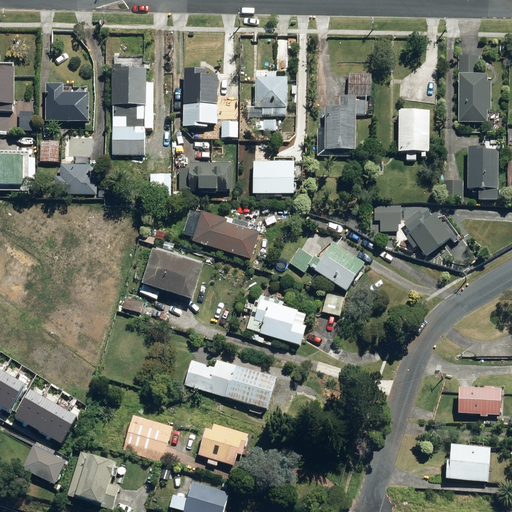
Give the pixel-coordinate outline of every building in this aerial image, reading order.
[(441,42),(430,41),(429,56),(440,56),(441,42)] [(113,154),(146,155),(147,129),(155,129),(157,82),(149,82),(150,68),(134,67),(134,65),(115,65),(113,104),(115,104),(113,154)] [(0,110),(14,111),(14,103),(16,103),(16,67),(0,66),(0,110)] [(185,126),(209,127),(209,124),(220,124),(221,74),(209,74),(209,69),(187,68),(185,126)] [(265,115),(286,115),(286,107),(290,107),(291,77),(279,77),(279,72),(270,72),(270,77),(258,77),(258,108),(265,107),(265,115)] [(460,122),(490,123),(490,109),(493,109),(494,81),(491,81),(492,74),(462,73),(460,122)] [(349,96),(373,96),(373,75),(350,74),(349,96)] [(47,121),(91,121),(92,92),(66,92),(66,83),(48,83),(47,121)] [(329,106),(327,149),(358,150),(359,114),(367,115),(368,100),(344,99),(344,107),(329,106)] [(408,160),(418,160),(418,151),(424,151),(423,157),(428,157),(428,152),(432,152),(434,112),(402,110),(401,152),(408,152),(408,160)] [(275,125),(256,123),(256,133),(275,134),(275,125)] [(221,125),(220,141),(236,142),(237,126),(221,125)] [(41,162),(60,162),(61,141),(42,141),(41,162)] [(481,199),(500,199),(502,149),(489,149),(489,147),(471,146),(470,187),(482,188),(481,199)] [(0,183),(27,184),(27,155),(0,154),(0,183)] [(56,176),(56,194),(99,195),(99,181),(103,181),(104,161),(92,161),(92,164),(63,164),(62,176),(56,176)] [(255,193),(298,193),(298,161),(255,161),(255,193)] [(193,190),(235,191),(235,163),(192,163),(192,169),(182,169),(181,189),(192,190),(193,190)] [(152,193),(173,193),(173,174),(152,174),(152,193)] [(443,202),(464,202),(464,181),(443,181),(443,202)] [(28,229),(49,243),(64,220),(39,202),(33,211),(20,203),(12,215),(30,227),(28,229)] [(100,241),(109,247),(124,226),(117,221),(118,220),(111,214),(110,216),(93,204),(78,225),(95,237),(94,239),(99,242),(100,241)] [(382,232),(400,232),(400,225),(403,225),(403,206),(376,206),(376,221),(382,221),(382,232)] [(194,241),(254,259),(262,233),(229,223),(230,219),(203,211),(194,241)] [(412,233),(428,256),(455,237),(439,214),(435,216),(431,211),(408,227),(413,233),(412,233)] [(148,236),(166,240),(167,234),(171,236),(173,230),(160,226),(160,225),(152,223),(148,236)] [(86,242),(76,235),(63,255),(73,261),(86,242)] [(153,238),(142,235),(140,240),(151,244),(153,238)] [(165,242),(157,239),(155,245),(164,248),(165,242)] [(317,269),(350,290),(368,263),(336,243),(324,261),(315,255),(315,256),(300,247),(290,261),(305,271),(310,263),(317,268),(317,269)] [(146,282),(197,298),(208,264),(157,248),(146,282)] [(0,280),(0,284),(20,299),(30,285),(33,287),(39,279),(36,277),(47,264),(36,255),(32,260),(23,254),(24,253),(19,249),(18,251),(16,250),(5,266),(9,269),(0,280)] [(82,262),(71,278),(93,294),(101,283),(103,284),(107,279),(105,278),(113,267),(91,250),(87,255),(85,254),(80,260),(82,262)] [(128,258),(117,251),(113,258),(123,265),(128,258)] [(64,328),(80,340),(95,319),(83,310),(84,308),(75,302),(74,304),(58,292),(43,312),(59,324),(58,326),(63,330),(64,328)] [(324,312),(342,317),(347,298),(328,294),(324,312)] [(124,308),(142,313),(145,303),(126,298),(124,308)] [(248,329),(304,346),(310,326),(307,325),(310,314),(301,312),(302,311),(258,298),(248,329)] [(44,338),(17,321),(0,348),(38,373),(43,365),(54,371),(62,358),(40,344),(44,338)] [(252,340),(264,344),(266,338),(254,335),(252,340)] [(187,386),(271,410),(280,377),(219,360),(217,368),(194,362),(187,386)] [(0,411),(12,417),(30,383),(14,374),(8,385),(0,381),(0,411)] [(457,394),(456,418),(498,419),(498,395),(457,394)] [(212,407),(225,411),(228,401),(215,397),(212,407)] [(123,451),(164,464),(175,428),(135,415),(123,451)] [(56,427),(38,417),(28,435),(46,445),(56,427)] [(220,461),(237,466),(241,452),(246,454),(252,434),(216,423),(214,430),(209,428),(201,455),(211,458),(209,463),(219,465),(220,461)] [(63,465),(30,451),(19,476),(52,490),(63,465)] [(444,484),(487,486),(488,454),(448,452),(447,467),(444,467),(444,484)] [(70,496),(114,510),(121,488),(112,485),(118,464),(83,453),(70,496)] [(226,511),(232,494),(196,483),(190,500),(175,496),(170,511),(169,511),(226,511)]
